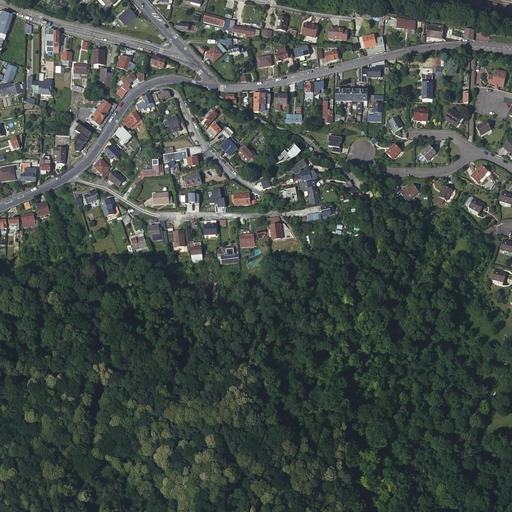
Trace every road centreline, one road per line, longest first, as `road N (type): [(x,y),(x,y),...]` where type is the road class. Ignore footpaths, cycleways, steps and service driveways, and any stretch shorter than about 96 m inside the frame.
road 1 (tertiary): [(511,50),(416,50),(213,87)]
road 2 (residential): [(303,212),(157,214),(65,176)]
road 3 (residential): [(0,5),(192,58)]
road 4 (residential): [(206,86),(247,118),(304,140),(368,193)]
road 5 (residential): [(150,84),(177,92),(201,145),(263,200)]
road 6 (track): [(283,511),(291,442),(278,381)]
road 7 (residential): [(470,147),(457,165),(438,171),(386,172),(360,153)]
road 8 (tertiary): [(65,176),(150,84)]
